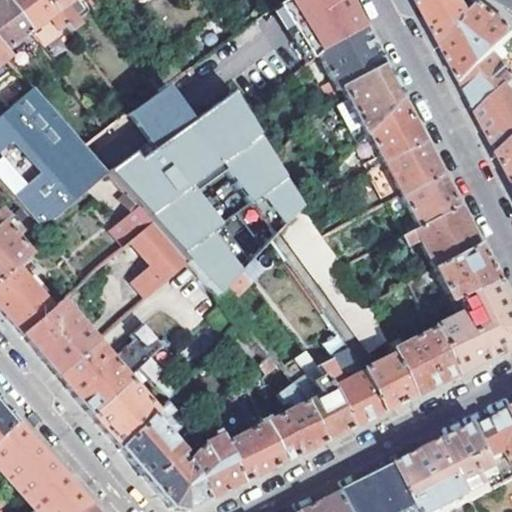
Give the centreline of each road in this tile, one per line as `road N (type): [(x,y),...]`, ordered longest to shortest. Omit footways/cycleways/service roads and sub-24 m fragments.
road 1 (residential): [(511,381),(253,511)]
road 2 (residential): [(511,249),(383,0)]
road 3 (residential): [(0,358),(133,511)]
